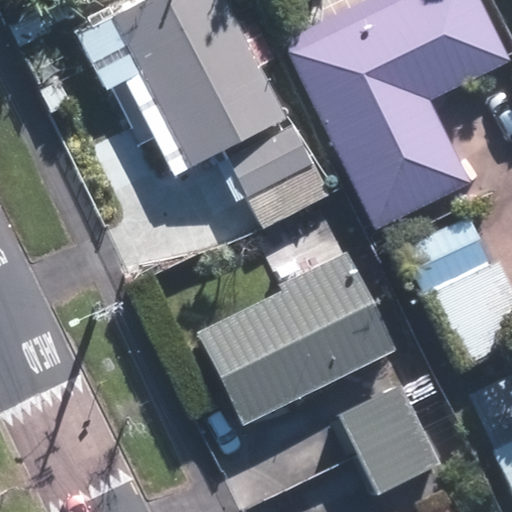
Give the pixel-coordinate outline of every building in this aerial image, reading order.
[(219,0),(120,0),(101,10),(129,64),(179,164),(278,114),(219,0)] [(377,0),(281,47),(366,222),(461,176),(421,92),(502,54),(476,0),(377,0)] [(287,118),(221,152),(255,223),(323,190),(287,118)] [(457,368),(511,341),(511,294),(495,259),(489,262),(466,215),(399,247),(457,368)] [(236,422),(389,349),(342,251),(276,282),(279,288),(193,330),(236,422)] [(352,457),(417,425),(398,385),(334,416),(352,457)] [(417,425),(352,457),(371,495),(435,464),(417,425)] [(511,435),(488,447),(511,497),(511,435)]
